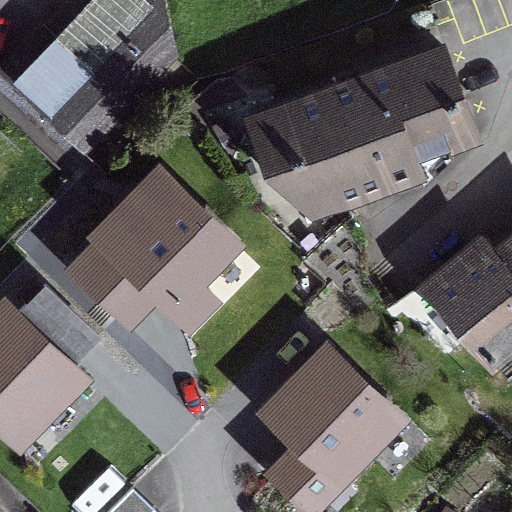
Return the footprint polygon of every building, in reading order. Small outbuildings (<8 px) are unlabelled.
[(159,0),(88,0),(10,81),(80,148),(171,53),(159,0)] [(474,128),(443,44),(251,116),(268,163),(290,155),(310,206),(419,165),(414,151),(474,128)] [(0,128),(0,202),(37,166),(0,128)] [(175,304),(236,243),(160,168),(99,229),(104,234),(75,262),(126,312),(154,283),(175,304)] [(485,238),(428,286),(489,359),(511,339),(511,272),(497,254),(498,253),(485,238)] [(511,272),(511,241),(498,253),(497,254),(511,272)] [(5,300),(0,304),(0,416),(20,436),(81,375),(69,363),(98,334),(45,282),(16,312),(5,300)] [(334,511),(355,491),(341,477),(401,417),(326,342),(266,403),(305,442),(277,471),(319,511),(334,511)] [(147,511),(154,505),(133,485),(105,511),(147,511)]
